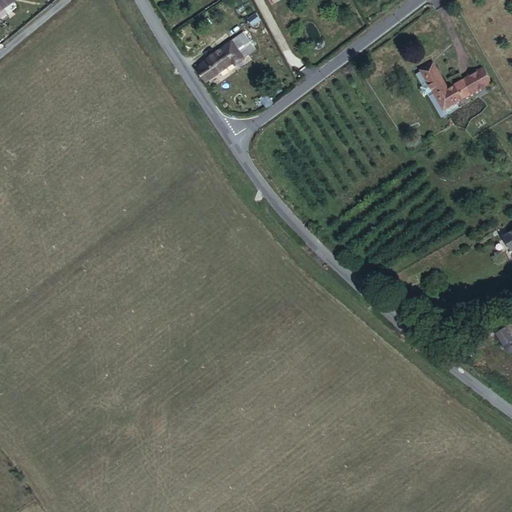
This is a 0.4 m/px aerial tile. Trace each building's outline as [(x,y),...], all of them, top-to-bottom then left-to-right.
[(12,0),(0,0),(0,8),(13,0),(12,0)] [(256,11),(250,15),(255,21),(261,17),(256,11)] [(237,36),(229,42),(242,57),(249,52),(237,36)] [(229,42),(195,70),(204,82),(231,62),(233,65),(242,58),(242,57),(229,42)] [(432,66),(420,73),(442,111),(454,104),(445,88),(432,66)] [(445,88),(454,104),(491,84),(482,68),(445,88)] [(442,111),(420,73),(415,76),(440,120),(457,110),(454,104),(442,111)] [(511,339),(505,328),(496,334),(504,347),(511,341),(511,339)]
